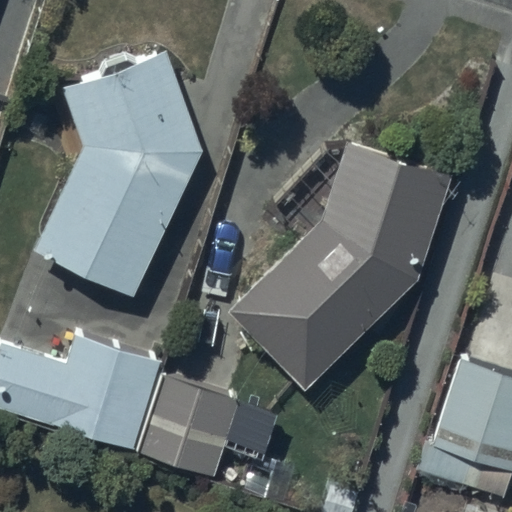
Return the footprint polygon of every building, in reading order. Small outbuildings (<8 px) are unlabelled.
[(162,37),(57,76),(79,135),(30,237),(130,285),(200,139),(162,37)] [(452,150),(344,117),(316,206),(223,297),(302,377),(416,266),(452,150)] [(0,334),(0,399),(130,439),(158,349),(71,323),(62,353),(0,334)] [(511,459),(511,363),(452,344),(415,460),(503,488),(511,459)] [(237,389),(161,364),(135,440),(212,465),(237,389)] [(511,511),(511,510),(478,499),(472,511),(511,511)]
